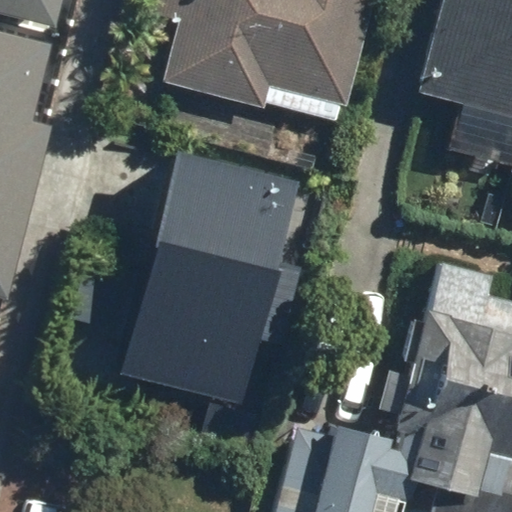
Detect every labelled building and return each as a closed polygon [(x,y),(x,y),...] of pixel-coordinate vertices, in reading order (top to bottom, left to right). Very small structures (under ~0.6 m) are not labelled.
[(0,0),(0,19),(61,35),(69,0),(0,0)] [(342,115),(372,0),(158,0),(157,5),(181,12),(166,69),(342,115)] [(511,0),(444,0),(421,81),(511,107),(511,0)] [(0,291),(4,293),(50,124),(30,119),(49,50),(0,37),(0,291)] [(186,147),(120,372),(260,412),(301,269),(280,263),(304,181),(186,147)] [(497,267),(445,253),(398,427),(344,412),(339,434),(300,423),(276,511),(398,511),(409,474),(439,482),(431,510),(441,511),(511,511),(511,291),(492,286),(497,267)]
